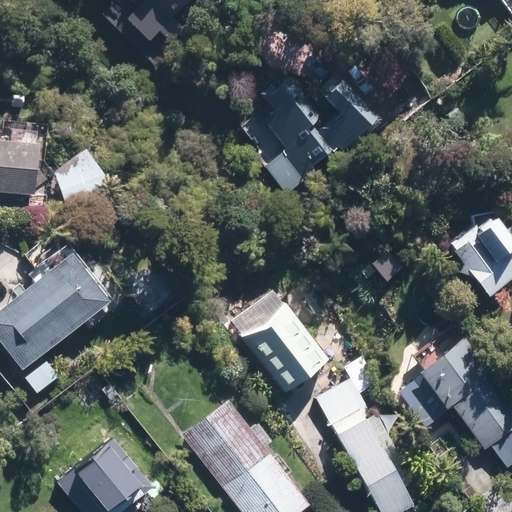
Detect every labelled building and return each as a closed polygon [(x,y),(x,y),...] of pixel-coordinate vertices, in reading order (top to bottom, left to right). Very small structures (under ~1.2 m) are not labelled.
[(112,0),(115,2),(101,16),(157,69),(222,0),(112,0)] [(275,112),(263,122),(286,151),(265,169),(290,201),(388,123),(345,69),(310,97),(287,68),(258,91),(275,112)] [(108,133),(59,134),(59,199),(108,199),(108,133)] [(43,145),(0,141),(0,190),(39,194),(43,145)] [(511,244),(491,214),(450,241),(489,300),(511,284),(511,244)] [(378,245),(363,262),(384,282),(400,265),(378,245)] [(112,304),(74,256),(0,314),(0,340),(25,372),(112,304)] [(331,363),(285,306),(245,338),(290,395),(331,363)] [(485,450),(511,430),(511,398),(455,322),(411,354),(424,372),(420,375),(448,413),(454,408),(485,450)] [(354,378),(316,398),(334,432),(371,412),(354,378)] [(299,511),(308,505),(230,405),(185,440),(240,511),(299,511)] [(342,440),(381,511),(406,511),(415,507),(371,425),(342,440)] [(74,471),(59,482),(83,511),(89,511),(100,503),(106,511),(124,511),(152,490),(111,439),(73,469),(74,471)]
